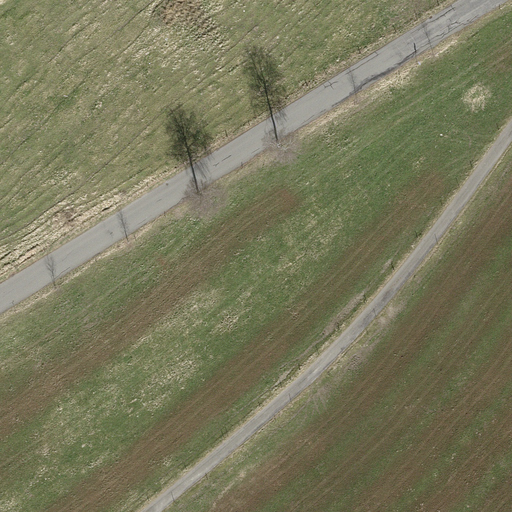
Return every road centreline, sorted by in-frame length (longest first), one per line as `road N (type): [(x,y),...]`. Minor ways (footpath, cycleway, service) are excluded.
road 1 (unclassified): [(0,300),(485,0)]
road 2 (track): [(511,129),(414,265),(282,406),(145,511)]
